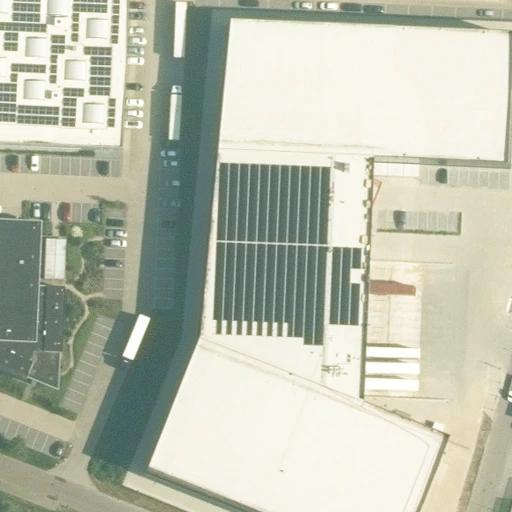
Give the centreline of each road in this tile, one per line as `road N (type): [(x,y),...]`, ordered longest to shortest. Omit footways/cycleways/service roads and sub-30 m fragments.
road 1 (unclassified): [(119,511),(0,463)]
road 2 (unclassified): [(511,396),(477,511)]
